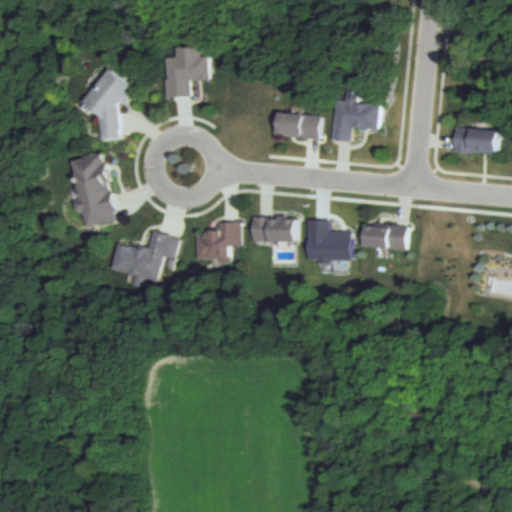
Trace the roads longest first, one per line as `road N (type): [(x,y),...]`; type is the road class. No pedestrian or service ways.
road 1 (residential): [(216,169),(511,198)]
road 2 (residential): [(430,0),(412,186)]
road 3 (residential): [(196,139),(168,142),(156,157),(156,177),(175,196),(202,193),(213,178),(215,160),(196,139)]
